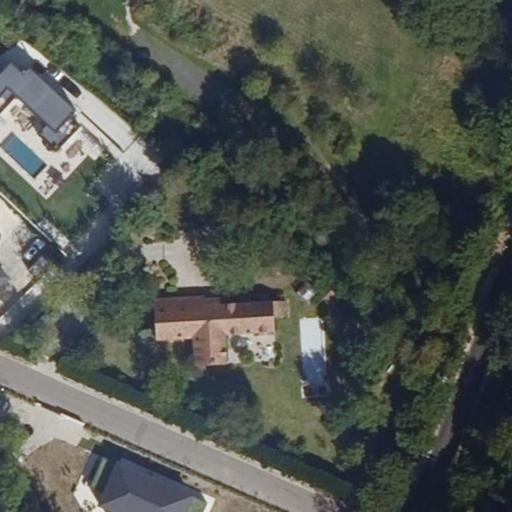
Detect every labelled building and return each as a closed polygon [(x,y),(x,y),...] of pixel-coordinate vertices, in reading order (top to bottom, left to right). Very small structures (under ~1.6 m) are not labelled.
[(0,74),(0,113),(16,97),(47,127),(40,134),(57,151),(81,127),(71,117),(77,111),(33,68),(25,77),(11,64),(0,74)] [(0,287),(10,277),(0,267),(0,287)] [(202,324),(204,353),(235,350),(232,321),(282,317),(280,303),(292,301),(291,286),(211,293),(210,286),(160,290),(163,328),(202,324)] [(325,319),(304,318),(303,359),(323,360),(325,319)] [(200,511),(203,511),(207,491),(154,481),(150,502),(200,511)]
